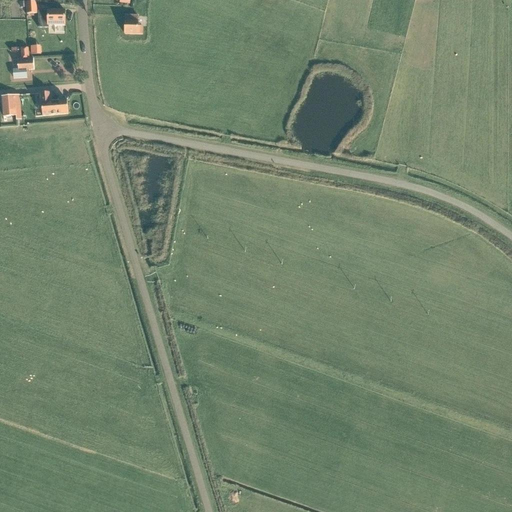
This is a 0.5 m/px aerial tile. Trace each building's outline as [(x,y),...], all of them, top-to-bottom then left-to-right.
[(27,15),(37,14),(36,2),(26,3),(27,15)] [(48,12),(39,12),(39,29),(49,29),(49,27),(65,27),(65,12),(48,12)] [(143,35),(143,27),(138,27),(138,17),(125,16),(125,35),(143,35)] [(19,71),(13,71),(14,79),(27,78),(27,70),(34,70),(33,59),(29,59),(29,58),(28,48),(22,49),(22,58),(23,60),(18,60),(19,71)] [(43,117),(68,115),(67,102),(50,103),(49,94),(41,94),(43,117)] [(17,121),(22,120),(20,96),(2,97),(3,118),(17,117),(17,121)]
